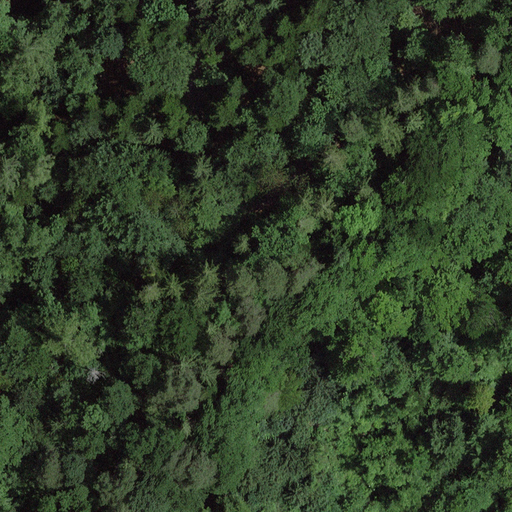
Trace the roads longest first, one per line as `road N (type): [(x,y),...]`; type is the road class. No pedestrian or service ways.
road 1 (track): [(496,0),(266,187),(142,264),(0,393)]
road 2 (track): [(209,0),(206,56),(142,264)]
